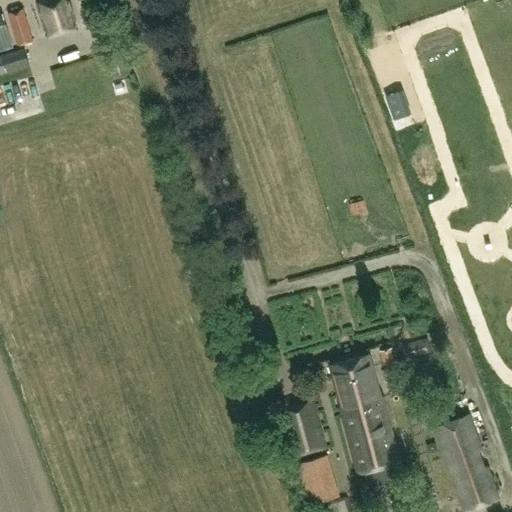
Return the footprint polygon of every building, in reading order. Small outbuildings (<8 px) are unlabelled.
[(78,28),(69,0),(37,0),(34,1),(46,37),(78,28)] [(76,0),(81,32),(97,29),(95,13),(89,14),(86,0),(76,0)] [(32,41),(22,8),(5,13),(16,46),(32,41)] [(0,52),(3,51),(0,38),(0,74),(28,66),(21,49),(0,55),(0,52)] [(116,39),(110,40),(112,47),(118,46),(116,39)] [(42,87),(2,89),(4,118),(43,117),(42,87)] [(388,94),(397,118),(410,113),(401,89),(388,94)] [(365,213),(363,201),(348,205),(351,216),(365,213)] [(406,359),(430,353),(427,340),(402,346),(406,359)] [(394,361),(391,347),(379,350),(382,364),(394,361)] [(396,481),(392,463),(398,462),(380,397),(379,398),(367,354),(329,364),(340,408),(339,408),(357,473),(364,471),(369,488),(380,485),(396,481)] [(326,449),(312,399),(274,408),(288,460),(326,449)] [(462,511),(463,511),(499,499),(468,416),(432,429),(462,511)] [(339,495),(327,454),(293,464),(303,505),(339,495)] [(392,500),(393,507),(401,504),(400,498),(392,500)]
